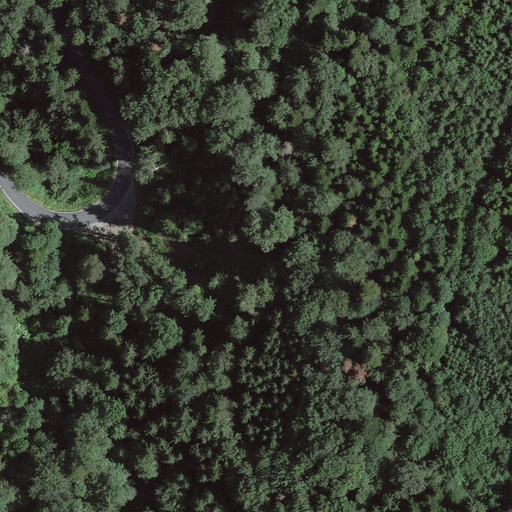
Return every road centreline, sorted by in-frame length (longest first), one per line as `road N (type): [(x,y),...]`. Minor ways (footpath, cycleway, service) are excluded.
road 1 (track): [(511,135),(465,249),(438,347),(393,410),(356,511)]
road 2 (tertiary): [(0,170),(17,199),(56,220),(102,209),(125,176),(121,134),(68,46),(52,0)]
road 3 (track): [(0,345),(14,275),(0,203)]
